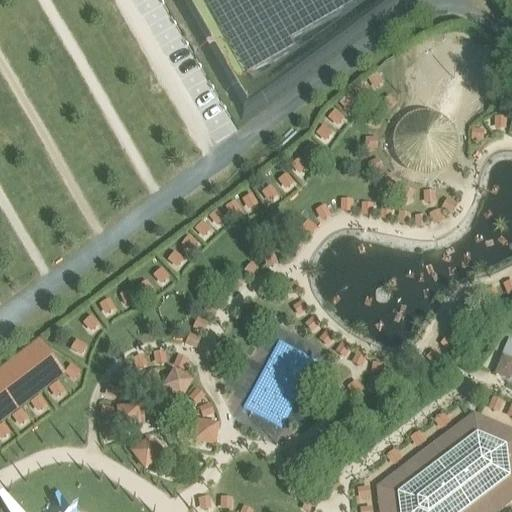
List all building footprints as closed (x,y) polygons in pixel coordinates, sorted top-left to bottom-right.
[(446,120),(493,86),(458,38),(411,72),(446,120)] [(462,166),(440,108),(386,128),(408,186),(462,166)] [(235,414),(233,423),(266,440),(270,433),(281,435),(286,426),(298,428),(307,411),(310,398),(313,393),(315,381),(326,359),(328,352),(289,331),(281,330),(266,358),(253,356),(236,387),(235,397),(242,401),(235,414)] [(511,341),(507,340),(493,377),(511,383),(511,379),(511,341)] [(39,342),(0,372),(0,426),(65,379),(39,342)] [(166,379),(192,452),(219,443),(192,370),(166,379)] [(468,420),(460,410),(458,409),(445,419),(442,416),(439,415),(433,420),(433,423),(435,426),(421,437),(419,434),(416,433),(409,438),(409,441),(411,444),(397,455),(395,452),(392,452),(385,456),(385,459),(387,462),(374,472),(374,475),(382,486),(376,491),(378,511),(511,511),(511,432),(473,416),(468,420)] [(134,449),(136,468),(160,465),(158,446),(134,449)]
